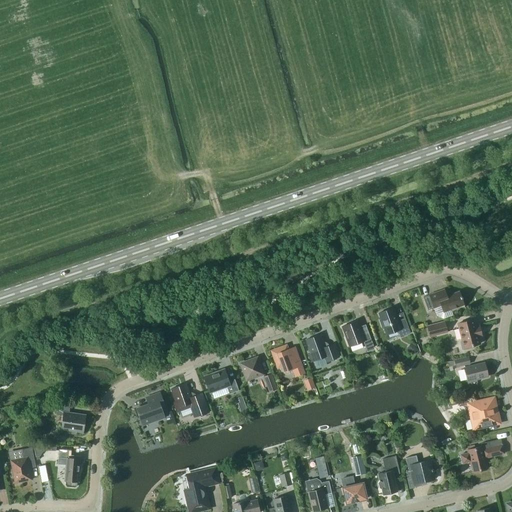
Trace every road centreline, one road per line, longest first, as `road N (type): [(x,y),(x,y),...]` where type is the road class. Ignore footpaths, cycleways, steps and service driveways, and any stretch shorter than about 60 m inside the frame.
road 1 (residential): [(8,511),(92,510),(100,411),(117,388),(438,269),(461,272),(508,299)]
road 2 (primary): [(0,300),(511,127)]
road 3 (track): [(511,164),(236,255),(205,174),(178,175)]
road 4 (track): [(511,92),(211,190)]
